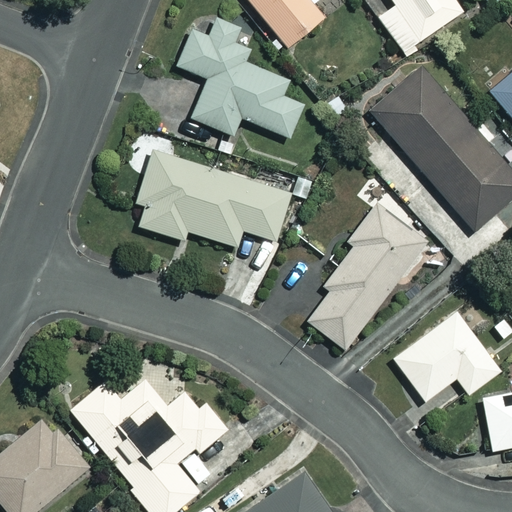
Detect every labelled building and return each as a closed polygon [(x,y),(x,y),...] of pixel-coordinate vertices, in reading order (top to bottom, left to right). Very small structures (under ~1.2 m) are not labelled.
[(320,15),(311,4),(315,0),(248,0),(284,44),(320,15)] [(461,7),(455,0),(390,0),(393,3),(377,16),(403,50),(461,7)] [(236,26),(213,17),(206,36),(188,30),(175,66),(206,78),(191,118),(233,134),(240,115),(290,134),(302,101),(281,93),(287,77),(241,60),(248,41),(232,36),(236,26)] [(367,108),(471,233),(511,199),(511,177),(417,66),(367,108)] [(511,68),(489,87),(511,116),(511,68)] [(289,188),(151,146),(133,201),(140,203),(134,223),(183,239),(186,232),(235,248),(241,229),(272,239),(289,188)] [(412,224),(416,219),(382,193),(345,240),(351,245),(321,284),(328,289),(305,319),(342,347),(428,236),(412,224)] [(497,371),(457,310),(391,354),(420,398),(454,376),(465,393),(497,371)] [(197,406),(181,387),(160,404),(140,378),(117,396),(103,378),(68,407),(151,511),(168,511),(195,491),(173,463),(193,446),(197,450),(226,427),(204,400),(197,406)] [(511,389),(478,397),(490,450),(511,445),(511,389)] [(52,429),(43,417),(0,451),(0,502),(8,511),(29,511),(90,463),(58,423),(52,429)] [(328,511),(296,469),(238,511),(328,511)] [(105,485),(92,470),(71,487),(84,503),(105,485)]
